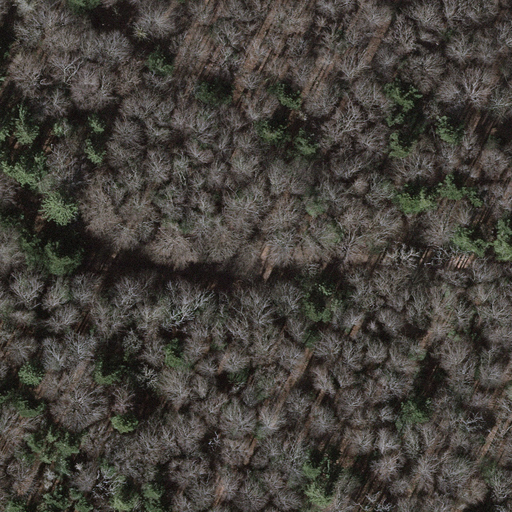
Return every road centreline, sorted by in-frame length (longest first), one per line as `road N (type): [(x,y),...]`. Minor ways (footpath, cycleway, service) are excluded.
road 1 (track): [(511,261),(390,254),(0,262)]
road 2 (track): [(197,258),(0,197)]
